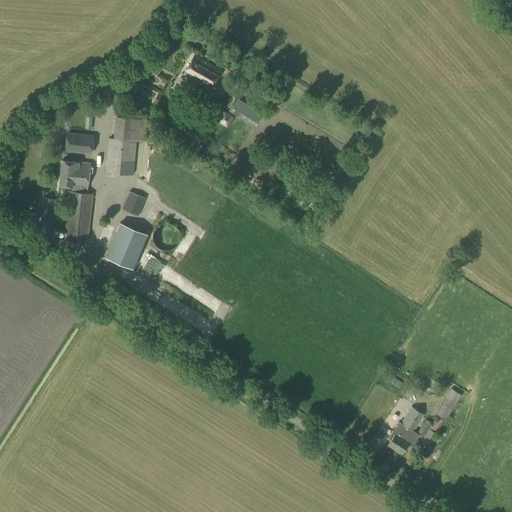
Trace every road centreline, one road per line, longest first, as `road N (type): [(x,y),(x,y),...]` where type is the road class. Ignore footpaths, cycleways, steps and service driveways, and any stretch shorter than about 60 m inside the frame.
road 1 (unclassified): [(442,511),(0,233)]
road 2 (unclassified): [(0,153),(39,110),(133,60),(176,0)]
